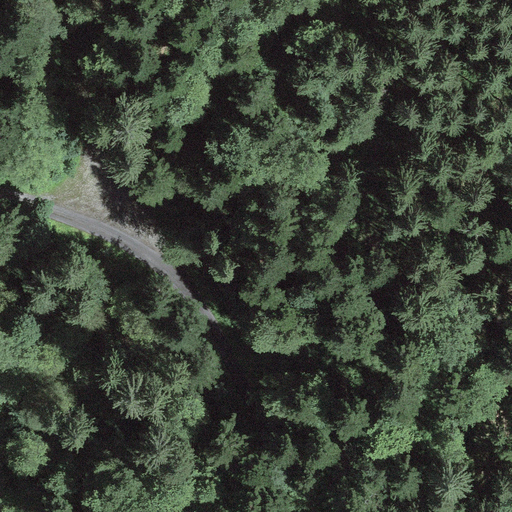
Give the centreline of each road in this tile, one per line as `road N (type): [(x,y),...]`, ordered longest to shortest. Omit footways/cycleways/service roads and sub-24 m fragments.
road 1 (track): [(304,511),(216,334),(139,245)]
road 2 (track): [(63,0),(68,41),(139,245)]
road 3 (track): [(139,245),(71,211),(0,191)]
